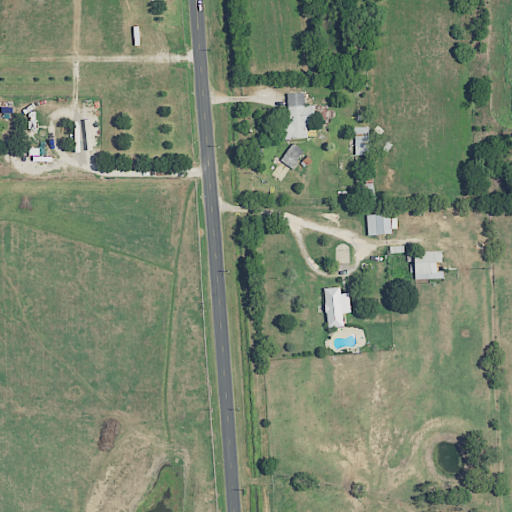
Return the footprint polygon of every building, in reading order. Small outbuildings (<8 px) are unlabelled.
[(286,93),(287,118),(278,118),(279,139),(307,138),(306,124),(313,124),(313,105),(304,105),(303,92),(286,93)] [(354,155),(369,155),(368,126),(353,126),(354,155)] [(303,151),(291,143),(280,161),(291,168),(303,151)] [(390,234),(390,214),(366,215),(367,235),(390,234)] [(404,258),(402,245),(389,247),(390,260),(404,258)] [(441,251),(412,251),(413,279),(442,278),(441,251)] [(343,327),(342,313),(349,313),(348,293),(339,294),(339,287),(324,288),(326,328),(343,327)]
